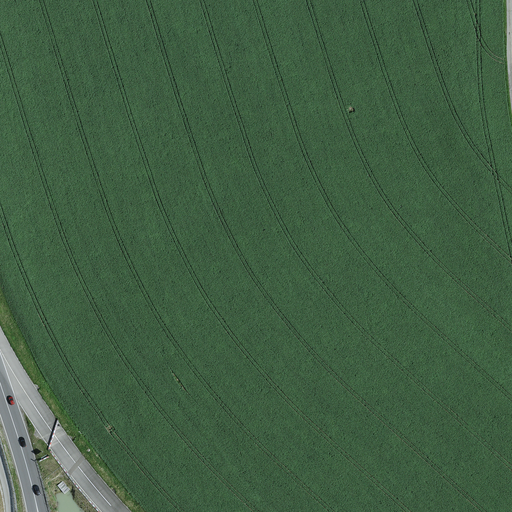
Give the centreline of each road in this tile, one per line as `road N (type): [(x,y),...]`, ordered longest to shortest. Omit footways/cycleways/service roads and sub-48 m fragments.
road 1 (unclassified): [(119,511),(42,418),(0,350)]
road 2 (primary): [(35,499),(0,382)]
